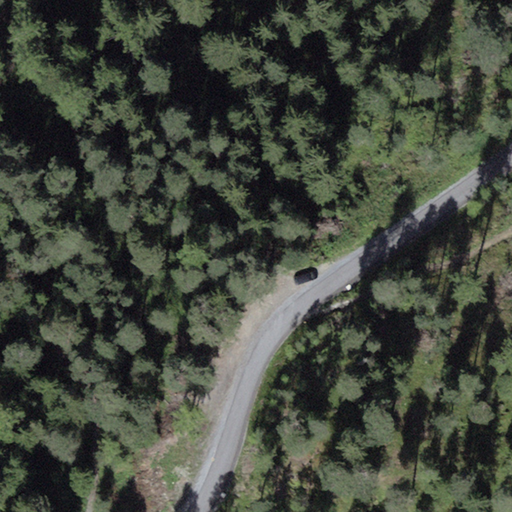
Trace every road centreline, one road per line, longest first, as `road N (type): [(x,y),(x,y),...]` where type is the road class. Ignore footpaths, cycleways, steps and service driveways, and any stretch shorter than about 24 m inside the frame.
road 1 (track): [(189,511),(260,357),(348,259)]
road 2 (track): [(348,259),(511,144)]
